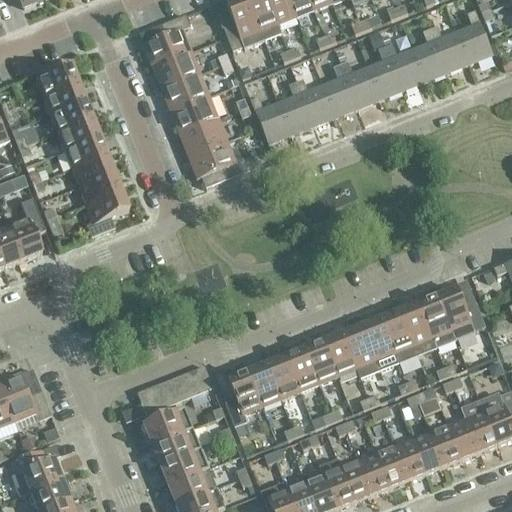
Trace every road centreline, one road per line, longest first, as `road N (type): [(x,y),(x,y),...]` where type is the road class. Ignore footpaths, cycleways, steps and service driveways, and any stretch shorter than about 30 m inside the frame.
road 1 (residential): [(87,400),(432,271),(440,256),(511,228)]
road 2 (residential): [(511,83),(173,219)]
road 3 (residential): [(173,219),(95,18)]
road 4 (residential): [(47,307),(62,301),(92,260),(159,233),(173,219)]
road 5 (residential): [(131,511),(87,400)]
